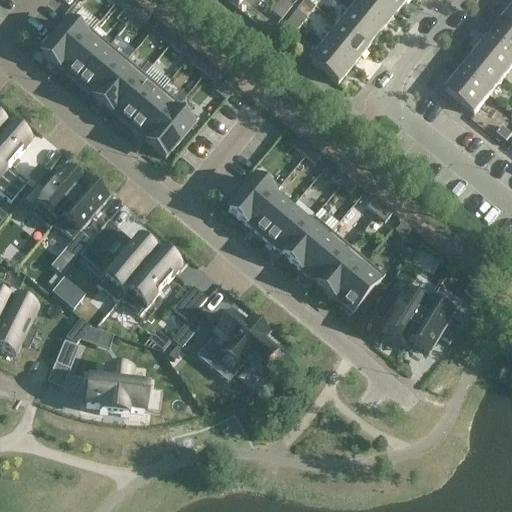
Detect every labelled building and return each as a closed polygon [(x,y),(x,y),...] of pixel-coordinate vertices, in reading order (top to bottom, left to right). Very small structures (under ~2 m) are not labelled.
[(396,15),(376,0),(361,0),(353,10),(381,33),(396,15)] [(407,0),(376,0),(396,15),(407,0)] [(287,16),(293,9),(282,1),(277,7),(287,16)] [(131,3),(125,11),(134,19),(140,11),(131,3)] [(287,16),(277,7),(271,15),(282,23),(287,16)] [(381,33),(353,10),(339,28),(367,51),(381,33)] [(140,11),(134,19),(143,26),(150,19),(140,11)] [(308,21),(297,13),(292,19),(302,28),(308,21)] [(73,19),(41,57),(59,73),(59,72),(91,34),(73,19)] [(302,28),(292,19),(286,26),(297,35),(302,28)] [(511,28),(505,23),(490,40),(511,58),(511,28)] [(367,51),(339,28),(324,46),(352,68),(367,51)] [(167,32),(160,40),(169,48),(176,40),(167,32)] [(91,34),(59,72),(77,87),(109,49),(91,34)] [(176,40),(169,48),(179,55),(185,48),(176,40)] [(511,70),(511,58),(490,40),(476,58),(504,81),(511,70)] [(352,68),(324,46),(309,64),(337,87),(352,68)] [(109,49),(77,87),(94,102),(126,64),(109,49)] [(504,81),(476,58),(461,76),(489,99),(504,81)] [(202,61),(195,69),(204,77),(211,69),(202,61)] [(94,102),(111,116),(112,116),(144,78),(126,64),(94,102)] [(211,69),(204,77),(214,84),(220,77),(211,69)] [(489,99),(461,76),(446,94),(474,117),(489,99)] [(144,78),(112,116),(129,131),(161,93),(144,78)] [(161,93),(129,131),(147,146),(146,146),(179,108),(161,93)] [(179,108),(146,146),(165,161),(197,123),(179,108)] [(508,144),(511,139),(511,124),(509,122),(497,136),(508,144)] [(29,148),(9,129),(6,133),(0,140),(0,198),(10,206),(26,187),(18,180),(16,181),(7,173),(29,148)] [(302,144),(295,152),(305,160),(311,152),(302,144)] [(311,152),(305,160),(314,167),(320,160),(311,152)] [(40,162),(24,181),(34,188),(49,170),(44,166),(40,162)] [(337,173),(331,181),(340,189),(346,181),(337,173)] [(37,186),(21,204),(31,212),(28,216),(48,234),(52,230),(82,191),(62,175),(46,194),(37,186)] [(260,176),(228,214),(246,229),(278,191),(260,176)] [(346,181),(340,189),(349,196),(355,189),(346,181)] [(82,191),(52,230),(71,246),(66,253),(75,261),(90,242),(81,234),(106,205),(85,187),(82,191)] [(278,191),(246,229),(263,243),(289,213),(273,199),(279,192),(278,191)] [(372,202),(366,210),(375,218),(381,210),(372,202)] [(381,210),(375,218),(384,225),(390,217),(381,210)] [(289,213),(263,243),(264,244),(281,258),(307,228),(290,213),(289,213)] [(107,225),(92,244),(101,252),(117,233),(107,225)] [(401,226),(394,234),(404,241),(410,233),(401,226)] [(281,258),(281,259),(298,273),(299,273),(325,242),(324,242),(307,228),(281,258)] [(325,242),(299,273),(316,288),(348,250),(347,249),(341,256),(325,242)] [(134,243),(95,289),(116,307),(120,303),(154,260),(134,243)] [(316,288),(333,303),(334,302),(334,303),(366,265),(366,264),(348,250),(316,288)] [(154,260),(120,303),(140,320),(178,274),(157,256),(154,260)] [(366,265),(334,303),(342,309),(339,311),(348,319),(350,316),(352,318),(384,280),(366,265)] [(390,320),(381,335),(404,349),(406,345),(430,302),(409,289),(411,287),(400,280),(384,306),(395,312),(390,320)] [(0,304),(0,332),(13,305),(18,295),(9,290),(2,305),(0,304)] [(192,290),(173,313),(187,325),(197,314),(207,302),(202,298),(192,290)] [(430,302),(406,345),(428,358),(437,342),(448,348),(460,328),(450,322),(456,312),(433,298),(430,302)] [(13,305),(0,332),(0,355),(14,362),(22,347),(29,350),(36,335),(29,331),(36,316),(13,305)] [(187,325),(172,344),(181,352),(206,322),(197,314),(187,325)] [(244,329),(231,318),(213,339),(227,351),(220,358),(238,373),(244,366),(259,378),(276,356),(262,345),(267,339),(248,325),(244,329)] [(80,323),(65,342),(75,349),(90,331),(80,323)] [(57,361),(54,367),(69,374),(79,351),(64,345),(59,355),(57,361)] [(89,382),(85,410),(99,412),(99,417),(128,421),(128,416),(143,417),(146,389),(132,387),(133,375),(104,372),(103,383),(89,382)]
